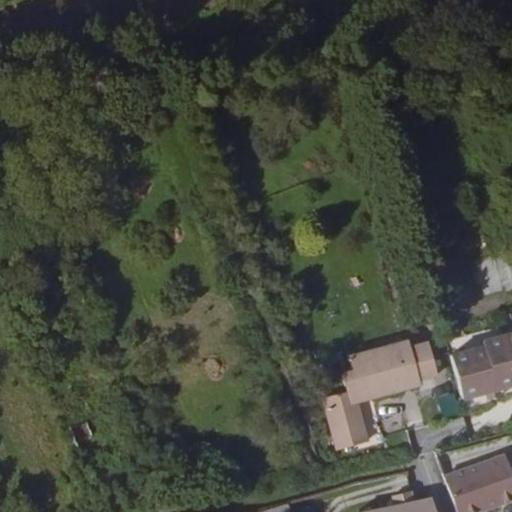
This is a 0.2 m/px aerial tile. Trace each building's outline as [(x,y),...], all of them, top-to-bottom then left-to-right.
[(482,262),(463,267),(467,278),(462,279),(466,291),(469,290),(473,302),(492,296),(482,262)] [(487,397),(502,392),(511,389),(511,337),(482,346),(484,350),(451,359),(464,403),(487,397)] [(349,401),(325,409),(340,456),(369,446),(357,406),(420,387),(419,384),(437,379),(428,349),(410,354),(408,349),(348,367),(354,381),(343,385),(349,401)] [(503,399),(502,392),(487,397),(489,403),(503,399)] [(92,419),(71,425),(82,460),(103,453),(92,419)] [(511,461),(443,478),(455,511),(490,511),(511,506),(511,461)] [(414,502),(412,492),(395,496),(396,505),(357,511),(434,511),(430,500),(414,502)]
